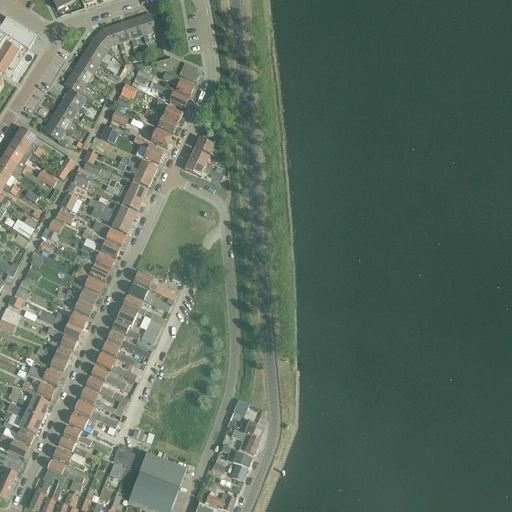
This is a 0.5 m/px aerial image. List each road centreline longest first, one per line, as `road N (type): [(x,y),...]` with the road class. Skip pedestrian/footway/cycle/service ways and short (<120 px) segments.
road 1 (residential): [(246,511),(274,430),(232,0)]
road 2 (residential): [(184,511),(224,416),(235,351),(224,216),(209,195),(168,177)]
road 3 (residential): [(14,511),(168,177)]
road 4 (residential): [(168,177),(211,86),(198,0)]
